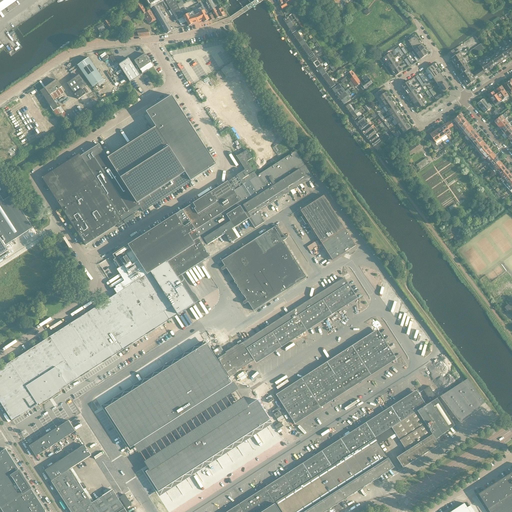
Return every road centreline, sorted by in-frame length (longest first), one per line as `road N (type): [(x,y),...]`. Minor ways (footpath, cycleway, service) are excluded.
road 1 (unclassified): [(84,260),(230,166),(175,82)]
road 2 (unclassified): [(175,82),(35,170),(84,260)]
road 3 (residential): [(372,149),(270,0)]
road 4 (unclassified): [(0,100),(71,52),(149,40)]
road 5 (residential): [(463,100),(421,128),(392,85),(437,54)]
road 6 (unclassified): [(0,354),(88,299),(96,279),(84,260)]
road 7 (unclassified): [(486,419),(392,482),(391,499)]
